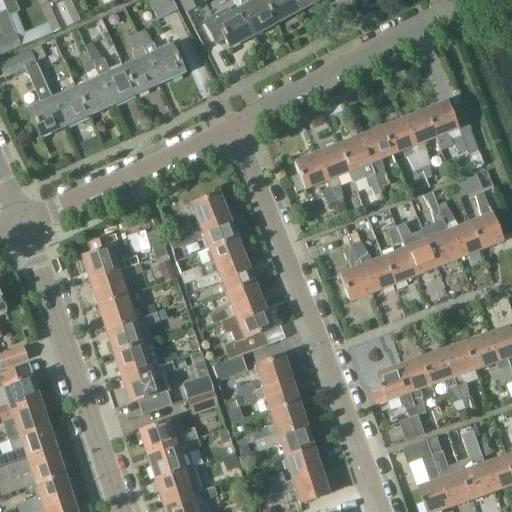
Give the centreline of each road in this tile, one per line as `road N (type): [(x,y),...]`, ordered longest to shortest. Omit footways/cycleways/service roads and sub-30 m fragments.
road 1 (residential): [(385,511),(235,123)]
road 2 (residential): [(120,511),(19,224)]
road 3 (residential): [(19,224),(235,123)]
road 4 (residential): [(235,123),(440,17)]
